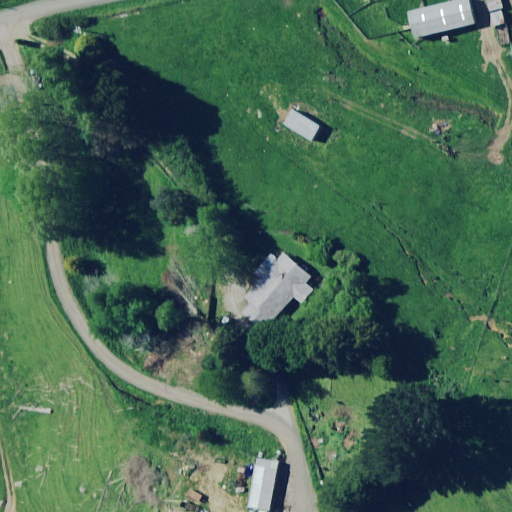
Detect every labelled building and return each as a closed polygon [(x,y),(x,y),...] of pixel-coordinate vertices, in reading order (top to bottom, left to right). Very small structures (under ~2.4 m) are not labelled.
[(477,24),(471,0),(462,0),(411,13),(418,39),(477,24)] [(509,23),(502,0),(487,0),(495,27),(509,23)] [(322,127),(295,110),(287,124),(313,141),(322,127)] [(312,277),(286,254),(280,261),(273,254),(258,272),(265,278),(247,298),(252,303),(244,312),(265,331),(295,297),(302,303),(314,289),(307,283),(312,277)] [(281,463),(258,459),(250,507),(272,511),(281,463)]
